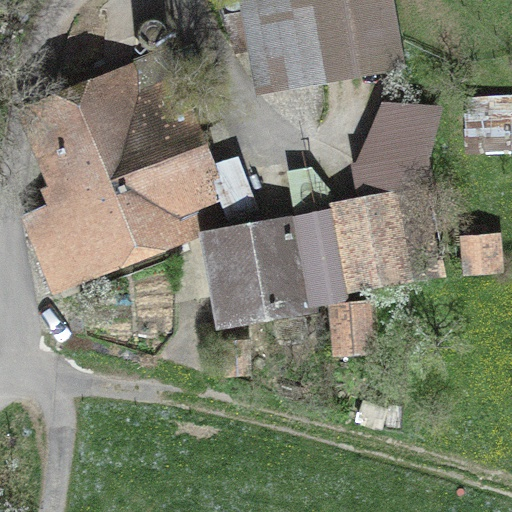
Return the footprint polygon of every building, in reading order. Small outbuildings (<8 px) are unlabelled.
[(247,0),(262,88),(393,66),(382,0),(247,0)] [(32,219),(54,275),(185,224),(189,238),(222,227),(212,196),(217,194),(227,218),(257,210),(237,157),(205,165),(172,83),(177,81),(166,52),(131,66),(133,73),(36,111),(74,201),(32,219)] [(421,185),(440,108),(381,93),(361,170),(421,185)] [(295,172),(306,223),(211,240),(226,319),(347,297),(330,191),(312,168),(295,172)] [(423,195),(340,210),(354,285),(436,270),(423,195)] [(511,250),(511,248),(470,250),(472,288),(511,285),(511,250)] [(370,317),(370,290),(350,291),(350,312),(338,312),(338,322),(351,322),(351,318),(370,317)]
